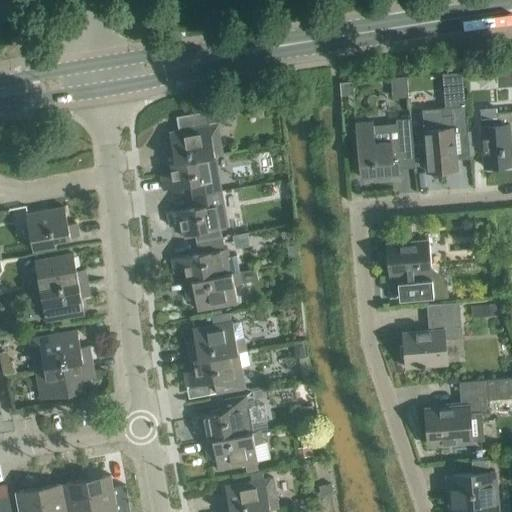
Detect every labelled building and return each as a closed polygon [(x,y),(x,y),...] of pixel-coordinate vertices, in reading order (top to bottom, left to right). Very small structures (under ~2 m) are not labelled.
[(511,68),(496,70),(497,87),(511,86),(511,68)] [(466,105),(463,72),(442,73),(445,107),(466,105)] [(351,82),(340,83),(341,94),(352,93),(351,82)] [(424,129),(428,171),(457,169),(454,132),(469,131),(467,105),(466,105),(445,107),(444,107),(445,127),(424,129)] [(511,110),(496,112),(496,105),(480,106),(485,167),(511,164),(511,154),(511,137),(511,136),(511,110)] [(397,120),(397,123),(374,125),(374,121),(356,123),(361,177),(373,176),(373,180),(390,179),(390,175),(400,174),(399,161),(415,160),(411,119),(397,120)] [(219,123),(210,125),(170,132),(172,144),(164,146),(167,164),(224,153),(219,123)] [(222,191),(216,156),(225,155),(224,153),(167,164),(172,163),(173,173),(161,175),(164,189),(191,184),(194,196),(222,191)] [(228,226),(222,191),(194,196),(195,207),(168,212),(170,226),(182,223),(184,234),(228,226)] [(56,240),(79,235),(77,222),(68,223),(65,206),(26,213),(33,250),(57,245),(56,240)] [(411,225),(401,226),(402,239),(412,238),(411,225)] [(184,280),(184,281),(231,272),(226,250),(224,250),(221,237),(197,241),(199,253),(172,258),(175,272),(187,270),(188,279),(184,280)] [(387,243),(389,276),(398,276),(402,270),(407,275),(407,281),(398,281),(400,298),(417,297),(417,300),(418,300),(418,299),(447,297),(446,280),(430,266),(428,240),(387,243)] [(29,281),(31,292),(88,281),(85,268),(77,270),(74,253),(34,260),(38,279),(29,281)] [(243,284),(243,283),(259,280),(257,268),(231,273),(231,272),(184,281),(188,299),(195,297),(198,309),(236,302),(233,286),(243,284)] [(90,295),(88,281),(31,292),(33,306),(42,304),(45,321),(85,313),(82,297),(90,295)] [(406,367),(421,365),(421,367),(426,367),(426,365),(446,363),(444,339),(462,338),(459,302),(447,302),(427,304),(429,330),(403,332),(406,367)] [(241,320),(231,322),(230,313),(222,314),(212,315),(214,325),(193,328),(195,341),(187,342),(191,361),(195,360),(247,351),(244,338),(241,320)] [(78,329),(39,337),(31,338),(36,368),(92,358),(89,345),(81,346),(78,329)] [(243,388),(239,367),(249,365),(247,351),(195,360),(196,370),(185,372),(187,386),(215,381),(217,393),(243,388)] [(95,377),(92,358),(36,368),(42,398),(85,390),(83,379),(95,377)] [(489,411),(488,399),(511,396),(511,376),(486,378),(459,381),(461,405),(425,408),(429,444),(472,440),(470,412),(489,411)] [(205,439),(205,440),(251,431),(245,396),(218,400),(220,412),(193,417),(195,431),(207,429),(209,439),(205,439)] [(312,405),(299,407),(301,419),(314,417),(312,405)] [(251,432),(251,431),(205,440),(208,458),(216,457),(218,469),(257,462),(254,445),(263,443),(261,431),(251,432)] [(473,472),(453,474),(456,504),(450,505),(450,511),(492,511),(491,489),(497,489),(495,471),(489,471),(488,459),(472,460),(473,472)] [(262,472),(249,474),(250,481),(264,479),(262,472)] [(130,511),(126,484),(114,486),(111,474),(87,479),(93,511),(104,511),(117,510),(117,511),(130,511)] [(274,477),(264,479),(250,481),(225,486),(228,498),(220,499),(222,511),(252,511),(279,507),(274,477)] [(93,511),(87,479),(63,483),(68,511),(93,511)] [(68,511),(63,483),(40,487),(44,511),(68,511)] [(44,511),(40,487),(16,492),(19,511),(44,511)] [(0,497),(0,511),(11,511),(9,495),(0,497)]
